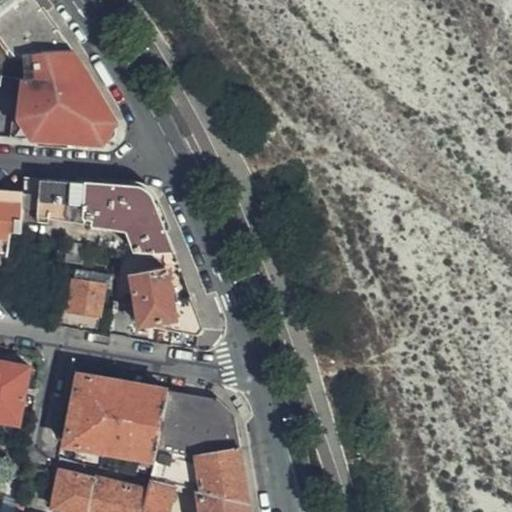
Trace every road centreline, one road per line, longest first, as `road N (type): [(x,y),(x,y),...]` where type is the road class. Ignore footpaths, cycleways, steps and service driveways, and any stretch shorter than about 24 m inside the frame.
road 1 (residential): [(255,357),(196,364),(0,332)]
road 2 (secondary): [(171,158),(255,357)]
road 3 (secondary): [(70,0),(171,158)]
road 4 (residential): [(171,158),(0,164)]
road 5 (secondary): [(255,357),(301,511)]
